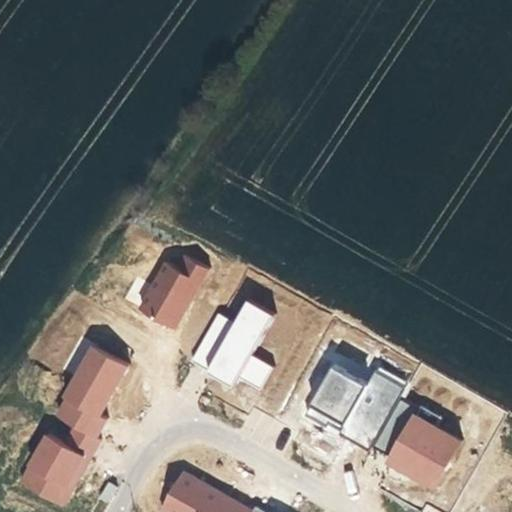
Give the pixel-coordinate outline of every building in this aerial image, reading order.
[(173,330),(209,269),(173,248),(137,309),(173,330)] [(234,321),(215,312),(190,363),(234,384),(236,378),(262,390),(274,366),(253,356),(273,314),(243,300),(234,321)] [(49,425),(46,423),(17,486),(66,509),(107,419),(103,418),(128,363),(86,344),(49,425)] [(330,362),(305,417),(374,448),(404,380),(375,367),(370,379),(330,362)] [(439,491),(461,436),(406,415),(385,469),(439,491)] [(162,511),(261,511),(181,468),(158,510),(162,511)]
